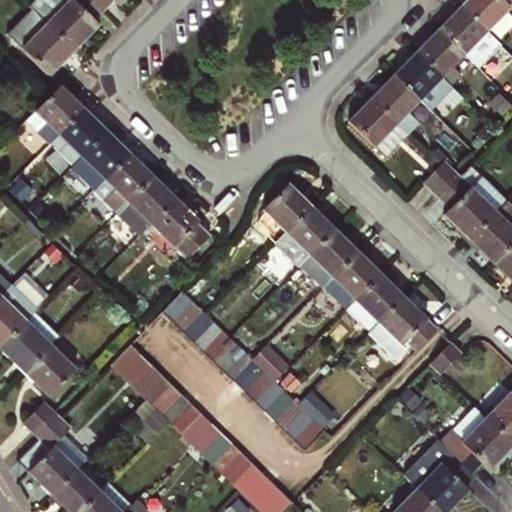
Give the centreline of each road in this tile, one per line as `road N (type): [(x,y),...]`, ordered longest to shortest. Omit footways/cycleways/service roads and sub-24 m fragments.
road 1 (residential): [(296,121),(236,168),(193,165),(137,109),(119,76),(123,53),(174,0)]
road 2 (residential): [(296,121),(511,332)]
road 3 (residential): [(397,15),(296,121)]
